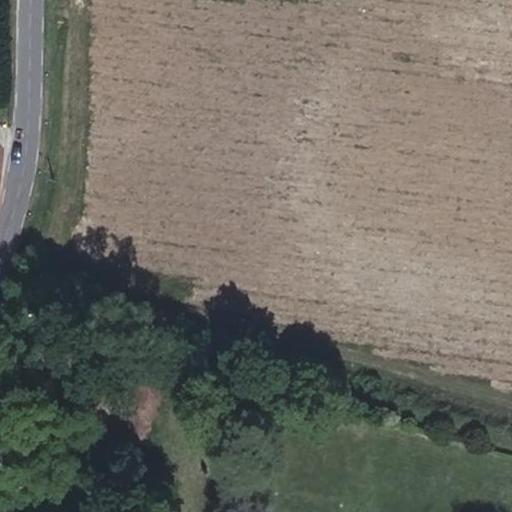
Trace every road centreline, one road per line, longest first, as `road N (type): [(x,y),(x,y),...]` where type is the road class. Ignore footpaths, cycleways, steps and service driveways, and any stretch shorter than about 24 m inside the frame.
road 1 (track): [(511,408),(67,287),(81,212),(91,0)]
road 2 (secondary): [(32,0),(30,142),(0,273)]
